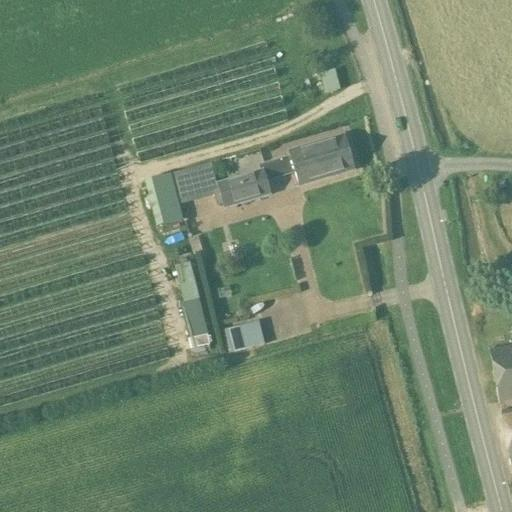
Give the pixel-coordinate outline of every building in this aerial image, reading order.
[(324,93),(338,88),(331,69),(317,74),(324,93)] [(263,170),(213,185),(221,211),(270,196),(266,182),(295,174),(299,187),(353,170),(343,137),(289,153),(292,163),(263,170)] [(181,223),(169,177),(143,184),(155,229),(181,223)] [(170,266),(193,350),(212,344),(189,260),(170,266)] [(224,329),(230,353),(245,350),(239,325),(224,329)] [(511,400),(511,346),(489,350),(498,403),(511,400)] [(511,410),(501,412),(510,466),(511,465),(511,410)]
